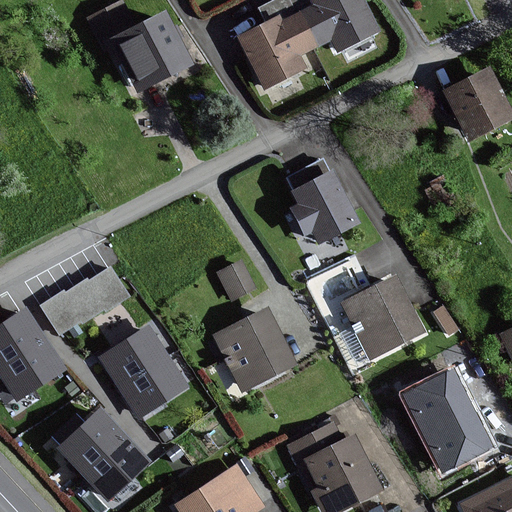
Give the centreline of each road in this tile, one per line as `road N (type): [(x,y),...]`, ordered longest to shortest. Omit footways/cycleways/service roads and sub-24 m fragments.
road 1 (residential): [(12,275),(274,139)]
road 2 (residential): [(150,445),(63,351),(12,275)]
road 3 (residential): [(274,139),(424,60)]
road 4 (residential): [(180,0),(274,139)]
